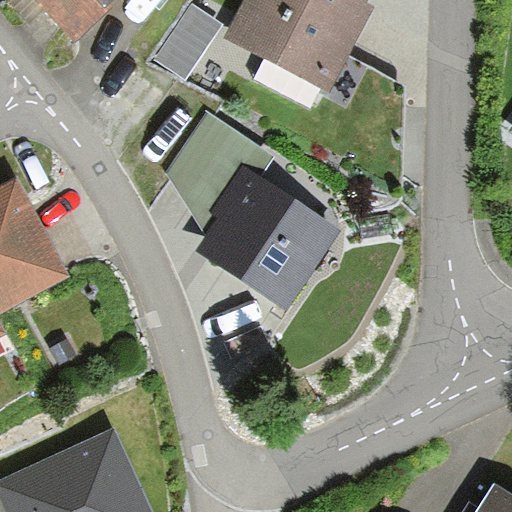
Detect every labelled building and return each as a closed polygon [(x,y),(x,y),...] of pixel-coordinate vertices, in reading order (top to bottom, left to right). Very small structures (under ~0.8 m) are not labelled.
[(33,0),(74,41),(116,0),(33,0)] [(376,7),(368,3),(369,0),(246,0),(226,40),(331,94),(376,7)] [(193,4),(155,60),(185,80),(223,24),(193,4)] [(246,169),(261,178),(274,154),(203,111),(166,170),(207,232),(246,169)] [(196,251),(289,308),(339,227),(261,178),(246,169),(207,232),(196,251)] [(13,177),(0,184),(0,334),(5,331),(0,321),(0,313),(68,277),(13,177)] [(151,511),(112,428),(0,480),(0,511),(151,511)] [(511,511),(511,494),(492,481),(472,511),(511,511)]
